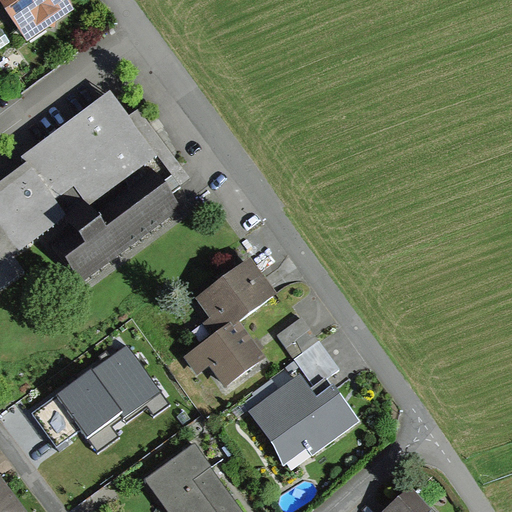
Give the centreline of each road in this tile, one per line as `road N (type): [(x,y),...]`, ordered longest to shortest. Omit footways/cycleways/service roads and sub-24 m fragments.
road 1 (residential): [(429,429),(139,27)]
road 2 (residential): [(139,27),(0,127)]
road 3 (residential): [(429,429),(331,511)]
